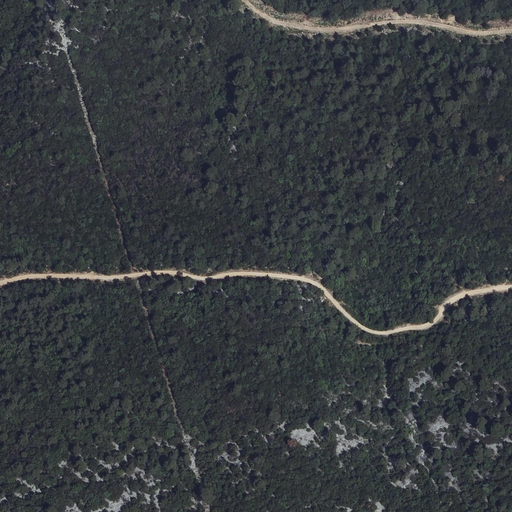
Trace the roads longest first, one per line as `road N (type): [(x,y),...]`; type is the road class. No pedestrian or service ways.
road 1 (track): [(0,281),(302,276),(389,331),(428,326),(460,294),(511,287)]
road 2 (track): [(511,32),(437,23),(305,25),(275,20),(252,0)]
